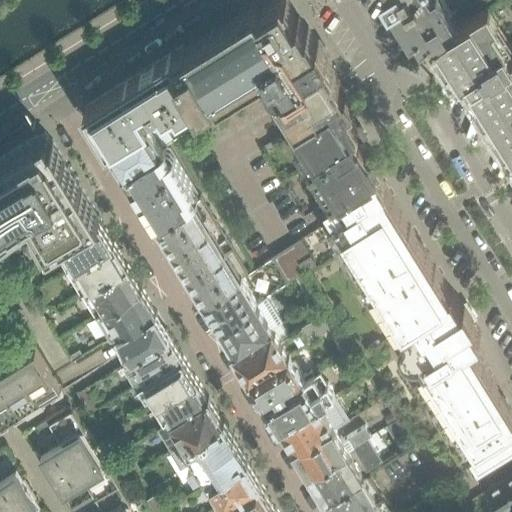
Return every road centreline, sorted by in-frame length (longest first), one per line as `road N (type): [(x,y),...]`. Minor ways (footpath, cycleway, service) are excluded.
road 1 (residential): [(307,511),(47,85)]
road 2 (residential): [(393,79),(385,110),(511,313)]
road 3 (residential): [(511,230),(423,89),(393,79)]
road 4 (tertiary): [(47,85),(186,0)]
